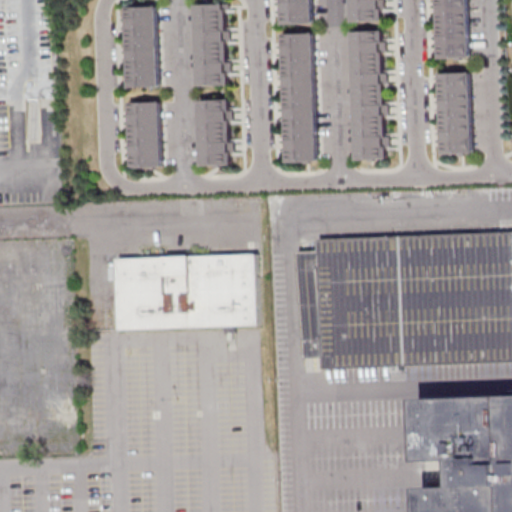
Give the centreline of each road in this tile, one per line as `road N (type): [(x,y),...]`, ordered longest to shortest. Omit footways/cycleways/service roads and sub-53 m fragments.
road 1 (residential): [(511,169),(127,185),(110,176)]
road 2 (residential): [(262,182),(258,0)]
road 3 (residential): [(105,0),(110,176)]
road 4 (residential): [(412,0),(418,175)]
